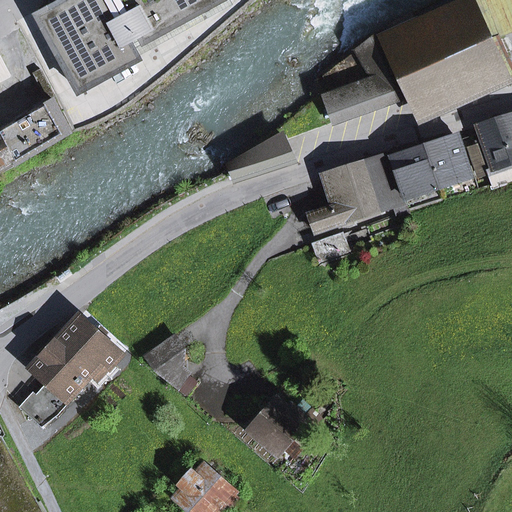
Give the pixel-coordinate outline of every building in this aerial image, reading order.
[(127,38),(139,31),(145,42),(221,0),(69,0),(47,12),(50,18),(46,20),(84,89),(139,59),(138,57),(127,38)] [(127,38),(138,57),(234,5),(231,0),(221,0),(145,42),(139,31),(127,38)] [(511,0),(467,0),(468,2),(505,79),(511,75),(511,64),(499,36),(511,30),(511,0)] [(412,95),(422,117),(505,79),(468,2),(418,26),(412,13),(392,23),(359,49),(374,79),(376,84),(402,72),(412,95)] [(0,82),(11,76),(0,54),(0,82)] [(33,73),(50,104),(55,101),(57,100),(40,69),(33,73)] [(374,79),(326,96),(335,123),(412,95),(402,72),(376,84),(374,79)] [(0,169),(14,161),(16,166),(71,133),(55,101),(50,104),(20,121),(0,133),(0,169)] [(478,189),(511,178),(511,118),(481,128),(483,135),(463,141),(464,146),(474,176),(478,189)] [(280,134),(231,164),(236,179),(293,161),(280,134)] [(449,152),(463,146),(461,138),(446,143),(449,152)] [(426,149),(439,187),(474,176),(464,146),(463,146),(449,152),(446,143),(426,149)] [(393,161),(405,199),(439,187),(426,149),(393,161)] [(393,205),(406,201),(405,199),(393,161),(392,158),(331,176),(338,196),(341,205),(334,208),(311,216),(317,232),(343,223),(345,226),(353,224),(351,219),(393,205)] [(334,208),(341,205),(338,196),(331,198),(334,208)] [(393,205),(397,218),(409,213),(406,201),(393,205)] [(350,254),(343,234),(313,244),(320,265),(350,254)] [(98,381),(122,354),(81,316),(32,369),(49,385),(37,398),(34,396),(23,408),(44,426),(92,375),(98,381)] [(175,358),(185,351),(175,337),(147,357),(157,370),(177,387),(188,373),(181,369),(175,358)] [(278,402),(253,430),(278,453),(308,419),(295,408),(290,414),(278,402)] [(0,511),(43,511),(2,436),(1,438),(0,439),(0,511)] [(218,511),(227,503),(233,508),(240,500),(234,494),(236,493),(206,466),(197,476),(186,488),(176,499),(191,511),(218,511)] [(181,485),(186,488),(197,476),(192,472),(181,485)]
